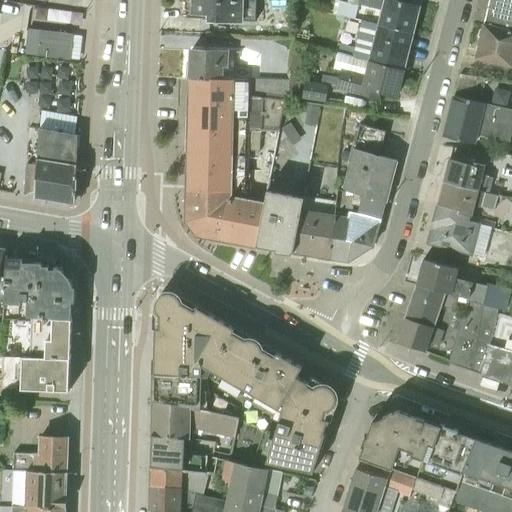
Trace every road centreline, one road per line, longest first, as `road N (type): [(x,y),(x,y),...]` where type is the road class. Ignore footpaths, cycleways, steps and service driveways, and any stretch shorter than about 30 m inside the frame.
road 1 (residential): [(459,0),(397,231),(375,275),(356,282)]
road 2 (secondary): [(117,242),(105,511)]
road 3 (secondary): [(128,0),(117,242)]
road 4 (tertiary): [(320,342),(229,290),(117,242)]
road 5 (tertiary): [(511,424),(365,366)]
road 6 (residential): [(365,366),(320,511)]
